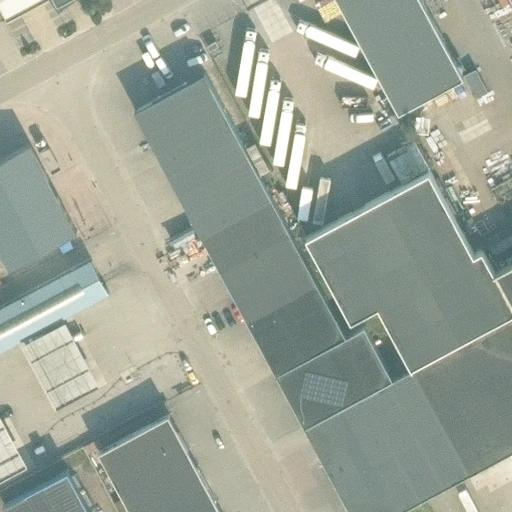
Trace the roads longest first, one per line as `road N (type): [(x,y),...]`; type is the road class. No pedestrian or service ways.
road 1 (unclassified): [(285,511),(46,66)]
road 2 (unclassified): [(46,66),(170,0)]
